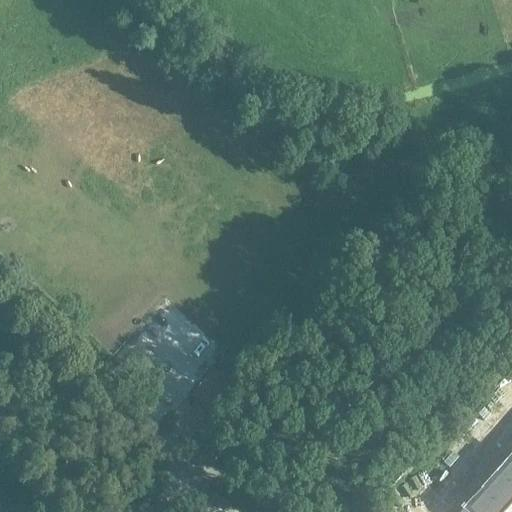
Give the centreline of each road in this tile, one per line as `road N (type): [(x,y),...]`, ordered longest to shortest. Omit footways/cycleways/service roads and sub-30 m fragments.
road 1 (unknown): [(511,203),(441,300),(410,372),(387,391),(346,389),(322,399),(329,460),(304,505),(287,511)]
road 2 (unclassified): [(0,295),(171,448),(178,478)]
